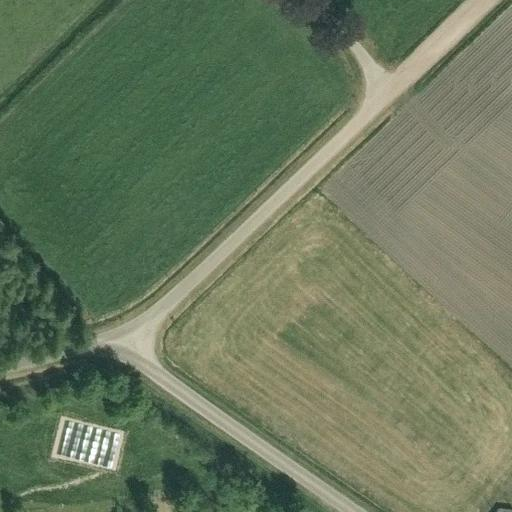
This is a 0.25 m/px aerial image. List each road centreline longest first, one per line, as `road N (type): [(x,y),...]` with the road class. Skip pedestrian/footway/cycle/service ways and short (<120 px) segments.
road 1 (unclassified): [(118,338),(159,311),(409,75)]
road 2 (unclassified): [(358,511),(172,385),(118,338)]
road 3 (unclassified): [(0,369),(118,338)]
